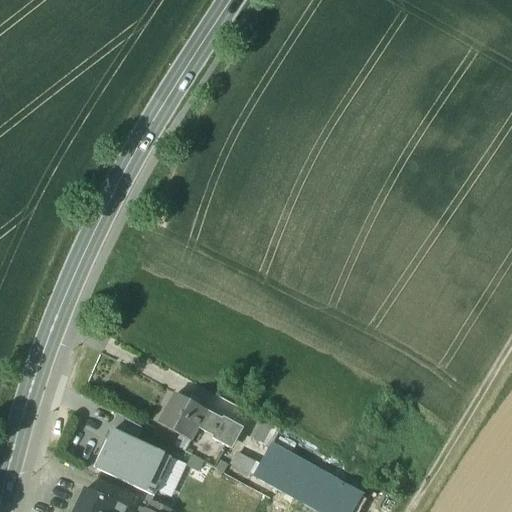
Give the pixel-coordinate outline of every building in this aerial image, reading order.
[(182,438),(192,444),(199,431),(208,414),(177,397),(161,427),(182,438)] [(224,423),(208,414),(199,431),(214,440),(224,423)] [(118,417),(105,441),(109,443),(114,433),(137,444),(143,431),(118,417)] [(224,423),(214,440),(213,442),(230,451),(241,429),(225,421),(224,423)] [(253,440),(272,450),(281,433),(262,422),(253,440)] [(109,443),(97,470),(154,497),(172,460),(137,444),(114,433),(109,443)] [(186,455),(192,444),(182,438),(176,449),(186,455)] [(272,450),(255,480),(314,511),(355,511),(364,497),(273,447),(272,450)] [(228,469),(220,464),(216,471),(224,476),(228,469)] [(125,511),(84,493),(74,511),(125,511)]
